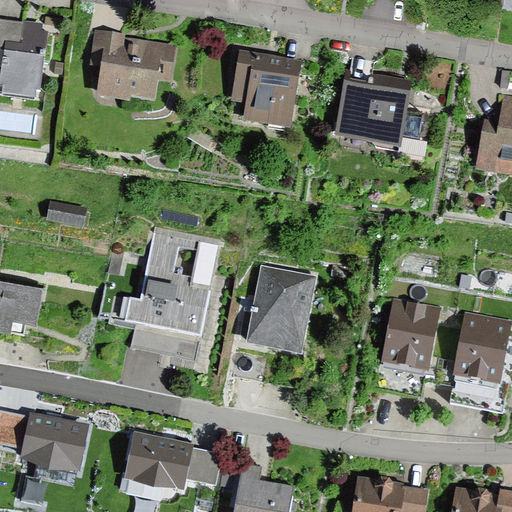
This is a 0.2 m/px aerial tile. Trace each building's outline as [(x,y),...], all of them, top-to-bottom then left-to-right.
[(41,21),(0,16),(0,76),(5,77),(3,93),(33,96),(34,86),(38,87),(46,29),(41,28),(41,21)] [(122,31),(91,27),(86,63),(98,65),(94,93),(127,98),(128,91),(152,94),(154,77),(170,80),(175,45),(121,37),(122,31)] [(295,58),(232,49),(225,97),(241,99),(238,120),(285,127),(295,58)] [(347,71),(344,70),(333,134),(395,145),(396,134),(400,113),(406,81),(369,75),(371,61),(349,57),(347,71)] [(498,69),(494,86),(504,88),(507,70),(498,69)] [(496,118),(480,116),(471,169),(511,176),(511,95),(500,93),(496,118)] [(419,116),(400,113),(396,134),(415,137),(419,116)] [(44,219),(80,225),(83,206),(47,200),(44,219)] [(132,324),(127,349),(193,362),(218,240),(153,227),(138,298),(126,296),(121,322),(132,324)] [(315,275),(326,277),(328,261),(317,260),(315,275)] [(313,275),(258,264),(243,341),(298,352),(313,275)] [(41,285),(0,278),(0,331),(8,333),(11,321),(34,325),(41,285)] [(438,307),(390,298),(378,358),(426,367),(438,307)] [(509,321),(462,312),(450,373),(497,382),(509,321)] [(86,430),(3,414),(0,430),(0,444),(26,450),(25,458),(50,469),(79,468),(86,430)] [(189,443),(131,431),(118,494),(175,505),(180,478),(212,485),(219,453),(188,447),(189,443)] [(260,464),(238,461),(229,511),(285,511),(290,485),(257,479),(260,464)] [(420,511),(424,489),(352,477),(346,511),(420,511)] [(493,494),(448,485),(442,511),(511,511),(511,489),(494,486),(493,494)]
